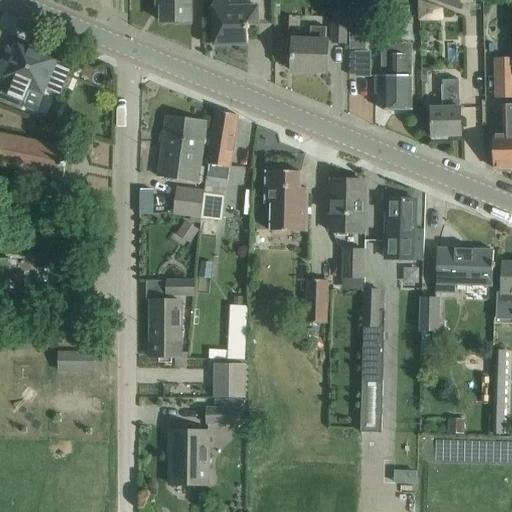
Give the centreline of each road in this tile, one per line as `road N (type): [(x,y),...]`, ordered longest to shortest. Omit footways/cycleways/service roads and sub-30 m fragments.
road 1 (unclassified): [(125,511),(128,49)]
road 2 (tertiary): [(511,200),(128,49)]
road 3 (unknown): [(364,142),(384,511)]
road 4 (tertiary): [(128,49),(8,0)]
